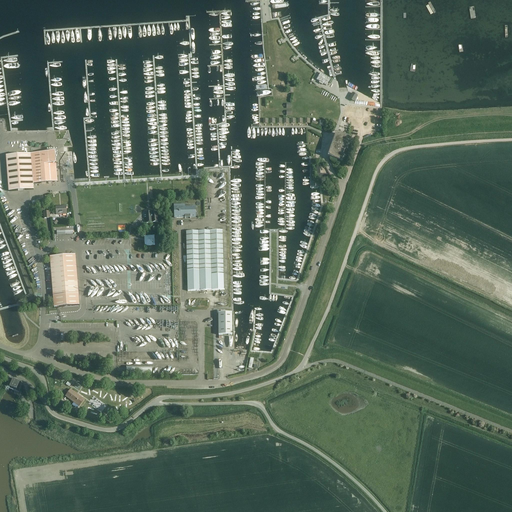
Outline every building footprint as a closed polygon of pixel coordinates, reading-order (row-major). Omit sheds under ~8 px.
[(328,82),(330,79),(321,74),(317,81),(326,86),(328,82)] [(337,135),(334,142),(346,146),(348,139),(337,135)] [(332,149),(343,153),(346,146),(334,142),(332,149)] [(341,161),(343,153),(332,149),(329,157),(341,161)] [(33,184),(57,182),(54,152),(6,156),(9,192),(33,190),(33,184)] [(317,175),(316,175),(316,178),(328,178),(328,175),(320,175),(320,165),(317,166),(317,175)] [(56,215),(66,214),(66,207),(56,207),(56,215)] [(195,207),(174,208),(175,218),(195,218),(195,207)] [(146,223),(157,222),(157,213),(152,213),(151,212),(146,212),(146,223)] [(224,290),(223,268),(222,231),(186,232),(188,291),(224,290)] [(50,257),(54,308),(79,306),(75,255),(50,257)] [(218,335),(232,335),(232,313),(218,313),(218,335)] [(13,379),(10,387),(17,390),(17,389),(19,385),(20,382),(18,381),(18,380),(16,379),(16,380),(13,379)] [(79,407),(84,400),(70,390),(65,396),(79,407)]
